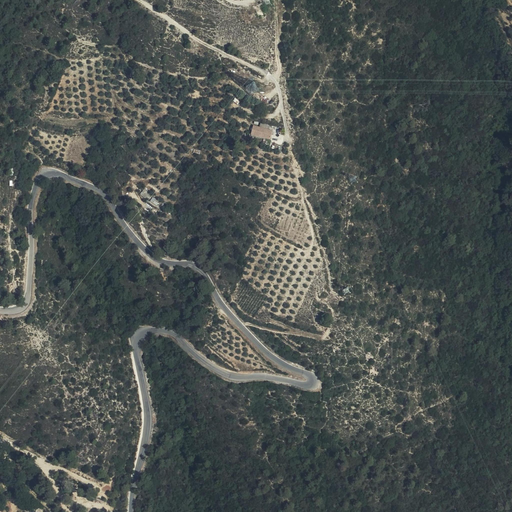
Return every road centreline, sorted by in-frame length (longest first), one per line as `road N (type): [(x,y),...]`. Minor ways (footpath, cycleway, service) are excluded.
road 1 (residential): [(0,310),(23,306),(28,295),(32,196),(38,179),(58,174),(105,194),(151,257),(193,266),(266,352),(313,379),(305,385),(224,375),(176,335),(142,332),(135,347),(148,411),(132,511)]
road 2 (track): [(143,0),(275,79),(288,135)]
